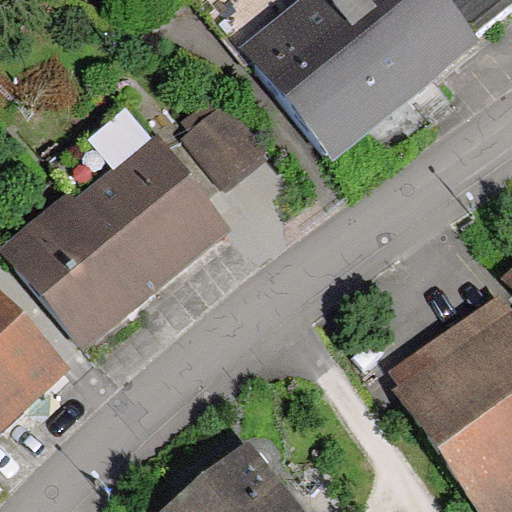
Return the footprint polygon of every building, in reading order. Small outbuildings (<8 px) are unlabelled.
[(470,43),(511,7),(511,0),(294,0),(305,13),(249,58),(337,165),(476,51),(470,43)] [(230,107),(184,142),(225,194),(270,159),(230,107)] [(12,267),(84,355),(229,238),(129,115),(61,170),(89,205),(12,267)] [(0,438),(69,375),(0,300),(0,438)] [(395,398),(474,511),(511,511),(511,314),(502,301),(391,378),(402,393),(395,398)] [(298,511),(252,450),(169,511),(298,511)]
